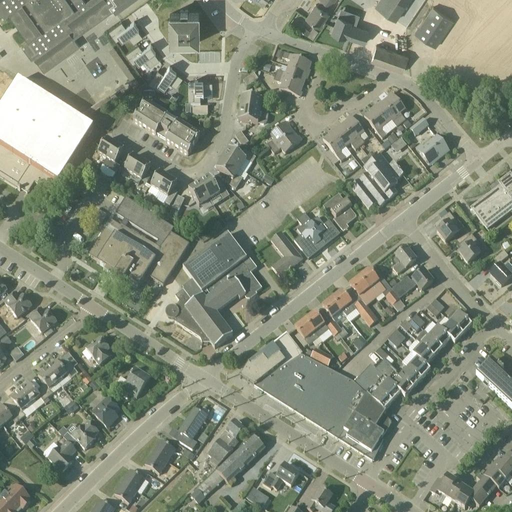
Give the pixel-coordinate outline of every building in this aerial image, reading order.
[(79,47),(72,36),(76,33),(77,36),(113,10),(115,14),(134,0),(0,0),(0,16),(2,19),(8,15),(27,42),(22,46),(32,60),(34,58),(37,62),(43,72),(79,47)] [(321,0),(317,6),(327,13),(331,6),(334,0),(321,0)] [(400,19),(411,0),(381,0),(378,6),(400,19)] [(317,6),(316,5),(306,18),(319,27),(329,14),(327,13),(317,6)] [(453,21),(433,8),(415,34),(435,48),(453,21)] [(199,14),(188,14),(188,11),(181,11),(181,14),(170,14),(170,43),(199,43),(199,14)] [(351,21),(338,16),(332,33),(345,38),(346,36),(364,43),(369,31),(356,26),(350,24),(351,21)] [(138,28),(133,21),(125,27),(121,22),(108,31),(115,41),(119,38),(121,41),(128,36),(133,43),(142,37),(137,29),(138,28)] [(313,28),(307,36),(313,40),(318,32),(313,28)] [(155,51),(150,44),(142,50),(138,45),(125,54),(132,64),(136,61),(138,64),(145,59),(150,66),(159,60),(154,53),(155,51)] [(125,72),(129,69),(115,46),(111,49),(125,72)] [(377,46),(371,61),(403,72),(408,57),(377,46)] [(311,65),(284,55),(282,60),(290,63),(288,69),(307,76),(311,65)] [(176,71),(169,66),(163,74),(158,70),(148,83),(158,90),(161,86),(164,88),(169,81),(176,86),(182,78),(175,72),(176,71)] [(288,69),(286,75),(277,72),(275,77),(303,88),(307,76),(288,69)] [(258,81),(254,75),(243,83),(247,89),(258,81)] [(303,88),(275,77),(273,83),(282,86),(279,92),(299,99),(303,88)] [(204,79),(195,79),(195,90),(188,89),(188,106),(200,106),(200,101),(203,101),(203,92),(213,92),(213,81),(204,81),(204,79)] [(116,88),(104,81),(99,89),(106,94),(92,116),(104,123),(116,103),(109,99),(116,88)] [(93,130),(18,82),(0,110),(0,180),(20,193),(28,180),(51,195),(57,184),(58,185),(93,130)] [(172,94),(168,100),(175,105),(179,100),(172,94)] [(284,98),(278,96),(276,102),(282,104),(284,98)] [(405,112),(392,96),(383,103),(401,126),(406,123),(404,121),(409,117),(405,112)] [(160,98),(156,105),(166,111),(170,105),(160,98)] [(262,102),(242,99),(242,101),(240,100),(239,106),(241,106),(240,111),(260,114),(262,102)] [(383,103),(373,111),(386,127),(391,123),(396,129),(397,130),(401,126),(383,103)] [(165,143),(188,158),(193,150),(194,150),(195,147),(195,146),(200,138),(177,124),(168,118),(145,104),(133,123),(156,137),(157,136),(166,142),(165,143)] [(192,109),(192,118),(208,118),(208,108),(192,109)] [(260,114),(240,111),(239,116),(238,115),(237,121),(238,122),(238,123),(258,126),(263,127),(267,124),(268,115),(260,114)] [(373,111),(364,118),(382,141),(387,138),(381,131),(386,127),(373,111)] [(342,126),(360,149),(364,145),(359,138),(364,134),(351,119),(342,126)] [(407,122),(403,126),(407,131),(411,127),(407,122)] [(410,132),(415,138),(428,128),(423,122),(410,132)] [(286,124),(270,137),(274,142),(267,147),(270,152),(293,134),(286,124)] [(332,134),(345,150),(350,146),(355,152),(360,149),(342,126),(332,134)] [(401,126),(397,130),(401,134),(405,131),(401,126)] [(241,134),(235,138),(242,149),(248,145),(241,134)] [(270,152),(274,156),(281,151),(285,156),(301,143),(293,134),(270,152)] [(332,134),(323,141),(341,164),(345,160),(340,153),(345,150),(332,134)] [(387,141),(391,146),(397,142),(392,136),(387,141)] [(448,153),(437,139),(418,153),(429,167),(448,153)] [(397,154),(408,147),(403,140),(393,147),(397,154)] [(115,146),(107,141),(98,155),(106,161),(115,146)] [(124,152),(115,146),(106,161),(102,167),(111,172),(115,175),(120,168),(115,166),(124,152)] [(246,162),(252,166),(256,160),(244,153),(241,158),(229,151),(228,152),(227,151),(224,156),(225,157),(223,161),(240,172),(246,162)] [(372,153),(368,157),(371,162),(376,158),(372,153)] [(393,190),(396,188),(394,186),(396,185),(395,183),(403,177),(393,165),(389,168),(380,156),(363,169),(368,175),(376,168),(393,190)] [(142,163),(133,158),(124,172),(133,177),(142,163)] [(366,158),(361,162),(365,167),(370,163),(366,158)] [(83,166),(89,169),(92,164),(87,161),(83,166)] [(223,161),(220,165),(219,164),(216,169),(217,170),(216,172),(228,179),(224,185),(236,192),(242,181),(236,178),(240,172),(223,161)] [(358,168),(353,162),(349,166),(353,172),(358,168)] [(150,169),(142,163),(133,177),(141,183),(150,169)] [(368,175),(350,189),(368,212),(377,205),(378,205),(383,206),(397,195),(393,190),(376,168),(368,175)] [(168,180),(159,174),(151,188),(159,194),(168,180)] [(145,176),(141,183),(146,186),(150,179),(145,176)] [(511,212),(511,179),(510,177),(499,186),(501,188),(471,211),(487,231),(511,212)] [(199,185),(209,202),(213,208),(223,202),(229,198),(222,187),(217,190),(209,179),(208,180),(207,178),(202,181),(203,183),(199,185)] [(177,195),(173,192),(177,185),(168,180),(159,194),(168,199),(165,204),(170,207),(177,195)] [(147,185),(142,192),(146,194),(149,190),(151,188),(147,185)] [(199,185),(195,188),(194,187),(189,190),(190,191),(188,192),(196,204),(199,209),(204,206),(209,202),(199,185)] [(349,210),(352,208),(346,201),(344,203),(339,197),(323,209),(340,231),(356,219),(349,210)] [(184,201),(178,198),(172,210),(179,213),(184,201)] [(171,235),(174,230),(125,200),(115,216),(124,221),(129,224),(158,243),(155,248),(161,252),(165,247),(164,246),(171,235)] [(241,216),(248,211),(247,209),(245,207),(238,211),(241,216)] [(103,214),(98,223),(101,225),(107,217),(103,214)] [(464,229),(458,222),(456,224),(449,215),(435,226),(440,231),(436,234),(445,245),(458,234),(464,229)] [(330,239),(322,229),(324,228),(317,219),(311,224),(304,216),(297,222),(302,228),(297,232),(302,238),(294,244),(301,253),(307,249),(310,252),(320,244),(322,246),(330,239)] [(171,235),(164,246),(165,247),(161,252),(155,248),(124,229),(121,227),(120,228),(111,222),(88,257),(98,263),(96,265),(110,273),(111,279),(122,286),(126,281),(139,289),(146,277),(163,288),(189,246),(171,235)] [(458,240),(461,244),(470,236),(467,232),(458,240)] [(302,261),(285,240),(281,234),(271,242),(275,248),(284,259),(271,270),(279,280),(302,261)] [(250,275),(254,272),(257,270),(248,259),(246,261),(228,236),(183,270),(193,285),(175,298),(179,304),(175,310),(174,310),(173,310),(172,309),(171,310),(170,310),(169,310),(169,311),(168,311),(167,312),(167,313),(166,314),(166,315),(166,316),(167,317),(167,318),(167,319),(168,319),(169,320),(170,320),(171,321),(172,321),(173,321),(175,320),(176,324),(175,324),(199,340),(200,340),(200,341),(201,342),(201,343),(202,344),(202,345),(202,346),(201,347),(201,349),(201,350),(202,347),(202,345),(210,345),(215,351),(232,337),(215,315),(238,298),(240,301),(245,297),(246,298),(251,299),(262,290),(250,275)] [(480,248),(478,245),(472,237),(457,248),(461,254),(459,255),(467,266),(480,257),(476,251),(480,248)] [(416,263),(405,250),(395,258),(400,265),(392,271),(396,277),(404,271),(405,271),(416,263)] [(508,258),(504,253),(494,261),(498,266),(508,258)] [(501,289),(511,279),(503,271),(500,268),(490,277),(501,289)] [(391,291),(385,284),(381,287),(369,271),(359,279),(372,296),(379,291),(393,308),(400,302),(399,301),(391,291)] [(433,284),(423,273),(412,281),(413,282),(411,283),(408,279),(391,291),(399,301),(417,287),(421,293),(433,284)] [(358,306),(374,326),(378,323),(364,305),(367,303),(365,301),(372,296),(359,279),(349,287),(362,302),(358,306)] [(393,281),(389,285),(392,290),(397,286),(393,281)] [(341,293),(332,301),(340,311),(341,313),(346,319),(356,311),(369,328),(361,335),(366,342),(374,334),(370,329),(374,326),(358,306),(354,309),(341,293)] [(32,309),(25,300),(23,302),(16,294),(4,304),(8,309),(17,320),(32,309)] [(332,301),(322,308),(332,320),(341,313),(340,311),(332,301)] [(405,309),(400,302),(393,308),(398,315),(405,309)] [(444,310),(435,302),(431,307),(440,315),(444,310)] [(440,315),(431,307),(427,311),(435,320),(440,315)] [(385,312),(389,318),(390,317),(394,314),(390,309),(385,312)] [(50,316),(47,318),(41,310),(29,320),(33,324),(32,325),(42,336),(57,325),(50,316)] [(305,322),(319,340),(329,332),(334,339),(337,336),(330,327),(326,330),(324,327),(314,314),(305,322)] [(450,324),(463,337),(472,327),(458,315),(450,324)] [(420,330),(424,325),(416,317),(411,322),(420,330)] [(305,322),(295,330),(299,335),(295,339),(303,350),(308,346),(309,348),(312,346),(319,340),(305,322)] [(407,326),(416,335),(420,330),(411,322),(407,326)] [(337,336),(342,333),(334,323),(330,327),(337,336)] [(451,342),(454,346),(463,337),(450,324),(442,333),(441,333),(451,342)] [(442,333),(438,329),(429,338),(442,350),(450,342),(451,342),(441,333),(442,333)] [(392,337),(401,345),(405,341),(396,332),(392,337)] [(434,359),(442,350),(429,338),(423,333),(416,342),(421,347),(423,349),(434,359)] [(302,356),(286,336),(248,366),(241,378),(248,383),(247,385),(254,389),(253,388),(282,369),(300,357),(301,357),(302,356)] [(392,337),(388,342),(396,350),(401,345),(392,337)] [(6,338),(0,342),(0,344),(5,350),(12,345),(6,338)] [(362,338),(356,344),(361,348),(366,343),(362,338)] [(111,358),(105,350),(107,348),(100,340),(85,351),(95,363),(99,368),(111,358)] [(423,349),(421,347),(412,356),(413,357),(417,360),(426,368),(434,359),(423,349)] [(17,363),(25,357),(19,348),(11,355),(17,363)] [(383,362),(387,357),(379,350),(375,355),(383,362)] [(306,351),(304,356),(311,360),(313,355),(306,351)] [(313,355),(311,360),(327,368),(331,360),(315,352),(313,355)] [(69,355),(64,359),(72,368),(77,365),(69,355)] [(382,443),(368,433),(386,414),(384,413),(370,401),(367,397),(354,385),(352,384),(301,357),(300,357),(253,388),(254,389),(338,442),(372,464),(382,443)] [(417,360),(408,369),(421,381),(430,372),(426,368),(417,360)] [(400,378),(389,367),(383,362),(375,371),(387,383),(388,382),(392,387),(401,395),(400,395),(405,400),(413,390),(400,378)] [(51,365),(46,369),(58,384),(63,380),(64,382),(68,378),(71,382),(75,378),(68,368),(63,372),(56,363),(52,366),(51,365)] [(511,385),(500,375),(503,372),(498,367),(496,370),(488,363),(476,377),(511,410),(511,385)] [(387,383),(375,371),(371,367),(362,376),(392,404),(400,395),(401,395),(392,387),(388,382),(387,383)] [(46,369),(41,373),(42,375),(38,378),(45,386),(40,390),(48,400),(53,396),(50,393),(54,389),(53,388),(58,384),(46,369)] [(408,369),(400,378),(413,390),(421,381),(408,369)] [(149,380),(135,371),(127,383),(120,379),(115,387),(136,401),(149,380)] [(362,376),(354,385),(367,397),(370,401),(384,413),(392,404),(362,376)] [(88,378),(82,382),(87,387),(92,383),(88,378)] [(89,387),(95,393),(100,389),(94,383),(89,387)] [(40,390),(35,394),(28,385),(24,388),(23,387),(18,391),(30,406),(35,403),(36,404),(40,400),(43,404),(48,400),(40,390)] [(18,391),(13,395),(14,397),(10,400),(17,408),(12,412),(20,422),(25,418),(23,415),(27,411),(26,410),(30,406),(18,391)] [(119,413),(112,405),(107,400),(92,415),(107,430),(118,420),(115,417),(119,413)] [(31,416),(42,407),(39,403),(28,412),(31,416)] [(73,403),(69,407),(74,414),(79,410),(73,403)] [(12,412),(8,416),(1,407),(0,408),(0,424),(3,428),(7,425),(9,426),(13,423),(15,426),(20,422),(12,412)] [(192,442),(207,419),(200,415),(194,411),(178,434),(183,437),(179,444),(192,453),(197,445),(192,442)] [(382,430),(389,433),(394,422),(387,419),(382,430)] [(62,439),(67,444),(71,448),(76,443),(85,452),(93,444),(91,442),(99,434),(88,423),(83,428),(82,428),(77,433),(73,429),(62,439)] [(245,431),(235,423),(207,456),(211,459),(215,455),(223,462),(233,453),(232,451),(238,444),(236,442),(245,431)] [(28,430),(31,435),(36,431),(33,426),(28,430)] [(28,433),(20,441),(25,447),(34,439),(28,433)] [(265,450),(254,438),(216,474),(190,498),(198,506),(223,482),(227,486),(265,450)] [(33,442),(27,447),(31,451),(36,446),(33,442)] [(175,452),(161,443),(153,455),(167,464),(175,452)] [(69,460),(76,453),(71,448),(67,444),(60,450),(59,449),(48,460),(62,475),(73,464),(69,460)] [(194,457),(185,451),(182,457),(191,462),(194,457)] [(167,464),(153,455),(145,468),(159,477),(167,464)] [(511,460),(508,457),(504,462),(500,459),(498,462),(511,474),(511,460)] [(505,482),(510,478),(511,479),(511,474),(498,462),(491,471),(505,482)] [(299,477),(285,467),(276,478),(270,474),(262,486),(269,491),(271,488),(277,492),(283,483),(291,489),(299,477)] [(481,476),(496,488),(496,489),(498,491),(505,482),(491,471),(487,476),(483,473),(481,476)] [(145,482),(131,472),(122,485),(137,494),(145,482)] [(476,490),(487,499),(492,494),(496,489),(496,488),(481,476),(476,482),(480,485),(476,490)] [(456,484),(447,478),(443,484),(438,480),(430,493),(439,499),(440,496),(446,500),(456,484)] [(456,484),(446,500),(451,503),(450,506),(453,508),(455,505),(464,489),(456,484)] [(122,485),(114,497),(129,507),(137,494),(122,485)] [(17,488),(0,505),(0,511),(17,511),(20,509),(23,511),(30,504),(27,502),(29,500),(17,488)] [(464,489),(455,505),(464,511),(466,509),(469,511),(474,505),(479,509),(487,499),(476,490),(472,494),(464,489)] [(246,501),(253,506),(260,495),(253,490),(246,501)] [(332,499),(320,491),(307,511),(308,511),(313,511),(315,509),(319,511),(333,511),(335,510),(327,505),(332,499)] [(114,511),(115,511),(100,502),(93,511),(114,511)]
